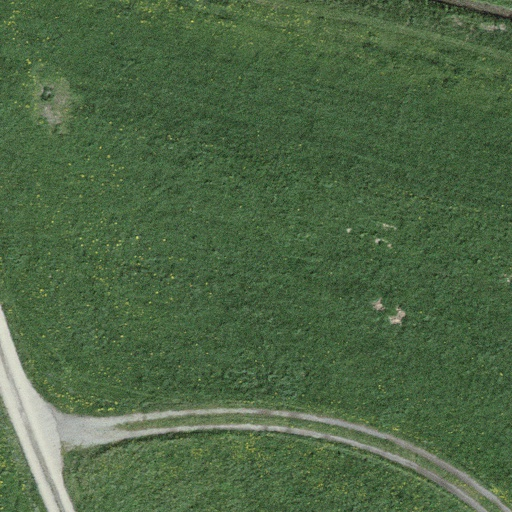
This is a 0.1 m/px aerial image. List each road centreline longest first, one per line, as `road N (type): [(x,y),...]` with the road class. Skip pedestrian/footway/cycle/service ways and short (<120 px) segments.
road 1 (track): [(46,452),(204,435),(382,454),(469,511)]
road 2 (track): [(46,452),(0,289)]
